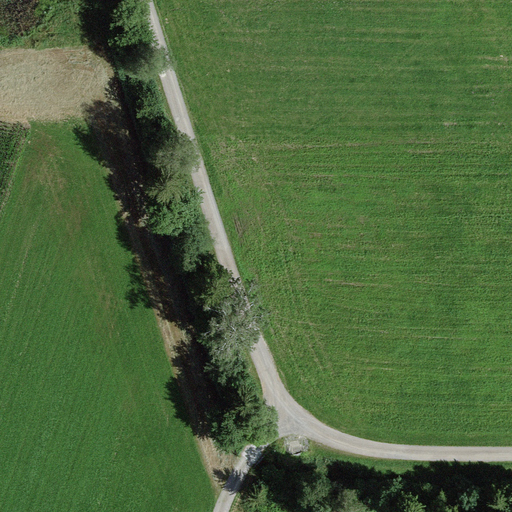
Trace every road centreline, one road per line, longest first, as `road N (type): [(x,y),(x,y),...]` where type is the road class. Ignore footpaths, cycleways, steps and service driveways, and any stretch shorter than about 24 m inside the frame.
road 1 (track): [(148,0),(283,416)]
road 2 (track): [(283,416),(349,454),(511,451)]
road 3 (track): [(283,416),(233,463),(217,511)]
